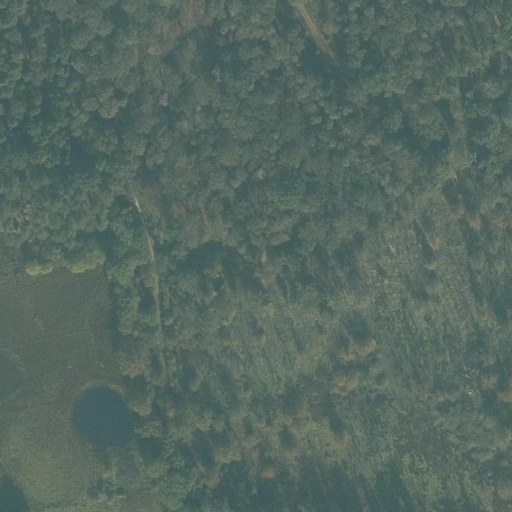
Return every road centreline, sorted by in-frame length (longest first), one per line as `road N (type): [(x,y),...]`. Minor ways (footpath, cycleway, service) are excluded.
road 1 (track): [(257,511),(170,411),(150,201),(76,0)]
road 2 (track): [(511,129),(379,102),(349,87),(297,0)]
